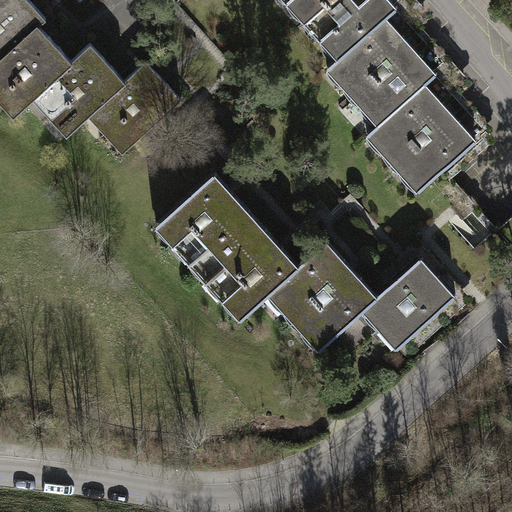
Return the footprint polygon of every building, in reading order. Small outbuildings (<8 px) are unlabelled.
[(0,0),(0,57),(38,23),(39,24),(47,17),(31,0),(0,0)] [(396,7),(389,0),(287,0),(340,57),(384,17),(396,7)] [(328,68),(379,124),(424,83),(435,73),(384,17),(340,57),(328,68)] [(40,91),(39,90),(72,61),(71,60),(39,24),(38,23),(0,57),(0,84),(21,108),(40,91)] [(96,109),(95,108),(126,80),(125,79),(91,42),(71,60),(72,61),(39,90),(40,91),(74,128),(96,109)] [(125,79),(126,80),(95,108),(96,109),(130,147),(183,99),(147,59),(125,79)] [(475,140),(424,83),(379,124),(368,134),(419,190),(432,179),(444,167),(475,140)] [(511,215),(499,228),(444,167),(432,179),(486,239),(495,231),(511,250),(511,215)] [(157,223),(199,270),(219,252),(220,253),(229,245),(227,243),(235,235),(236,236),(256,218),(213,172),(157,223)] [(298,265),(256,218),(236,236),(235,235),(227,243),(229,245),(220,253),(219,252),(199,270),(242,316),(269,291),(298,265)] [(320,347),(364,308),(376,296),(325,240),(298,265),(269,291),(320,347)] [(419,257),(376,296),(364,308),(398,346),(454,295),(419,257)]
